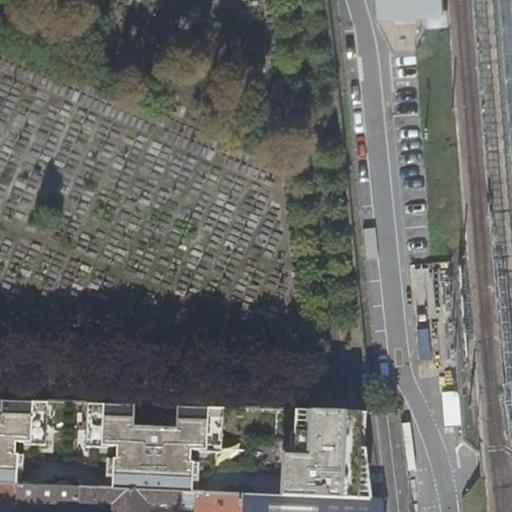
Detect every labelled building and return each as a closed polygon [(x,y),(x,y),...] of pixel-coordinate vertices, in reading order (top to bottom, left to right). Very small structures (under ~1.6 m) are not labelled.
[(449,0),(379,0),(381,16),(450,11),(449,0)] [(419,73),(388,76),(401,259),(432,257),(419,73)] [(0,485),(17,486),(115,490),(183,493),(192,494),(196,494),(198,467),(141,465),(141,468),(0,461),(0,432),(148,438),(148,436),(181,437),(188,427),(189,408),(149,407),(149,412),(0,408),(0,485)] [(205,448),(203,494),(211,494),(228,495),(243,496),(382,502),(379,477),(371,470),(371,438),(255,435),(220,434),(221,449),(205,448)] [(114,501),(113,511),(146,511),(147,503),(180,505),(180,507),(191,507),(192,494),(183,493),(115,490),(17,486),(0,485),(0,498),(16,499),(23,503),(50,505),(57,501),(107,504),(114,501)] [(198,494),(196,511),(237,511),(227,511),(227,502),(228,495),(211,494),(203,494),(198,494)] [(383,511),(382,502),(243,496),(242,503),(241,511),(383,511)]
